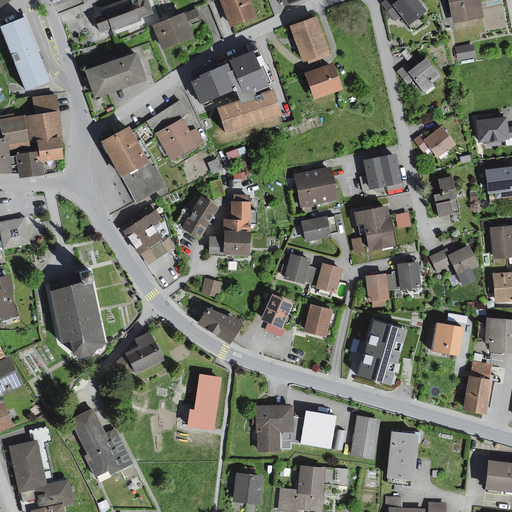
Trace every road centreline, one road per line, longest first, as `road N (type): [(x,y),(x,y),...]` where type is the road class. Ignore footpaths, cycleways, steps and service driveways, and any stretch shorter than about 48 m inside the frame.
road 1 (tertiary): [(511,439),(224,351),(158,300),(87,179)]
road 2 (residential): [(83,135),(213,51),(334,0)]
road 3 (residential): [(374,0),(425,237)]
road 4 (tertiary): [(45,0),(77,88),(83,135)]
